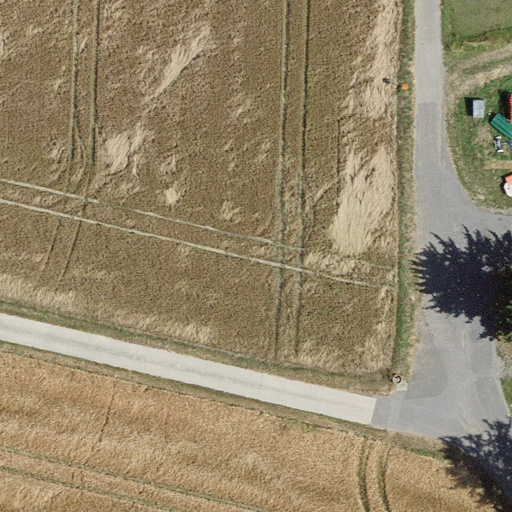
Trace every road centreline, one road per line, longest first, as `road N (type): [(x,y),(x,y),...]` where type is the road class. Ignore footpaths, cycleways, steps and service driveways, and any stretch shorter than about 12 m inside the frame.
road 1 (unclassified): [(498,437),(0,323)]
road 2 (track): [(425,173),(432,0)]
